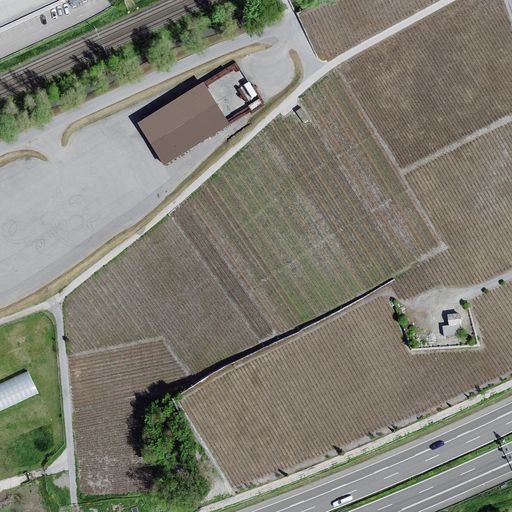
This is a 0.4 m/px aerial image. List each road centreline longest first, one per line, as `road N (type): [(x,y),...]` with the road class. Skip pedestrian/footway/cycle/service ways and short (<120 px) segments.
road 1 (track): [(455,0),(332,66),(119,251),(51,303),(0,323)]
road 2 (unclassified): [(280,0),(289,24),(0,152)]
road 3 (track): [(51,303),(69,461),(0,486)]
road 4 (motorway): [(492,429),(299,511)]
